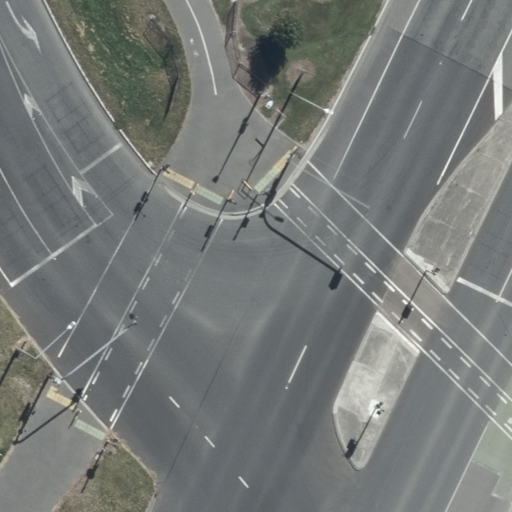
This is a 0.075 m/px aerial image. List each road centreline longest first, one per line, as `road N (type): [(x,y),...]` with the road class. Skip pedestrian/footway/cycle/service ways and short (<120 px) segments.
road 1 (motorway): [(11,0),(66,107),(137,208),(206,252),(287,241),(401,188),(511,54)]
road 2 (secondary): [(297,496),(511,72)]
road 3 (motorway): [(0,138),(13,168),(135,336),(297,496)]
